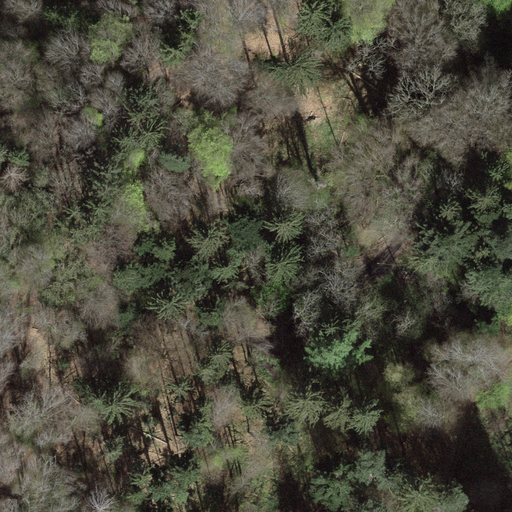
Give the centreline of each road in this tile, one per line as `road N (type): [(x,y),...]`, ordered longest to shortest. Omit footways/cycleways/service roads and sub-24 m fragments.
road 1 (track): [(0,326),(17,329),(103,511)]
road 2 (track): [(438,511),(484,375),(511,351)]
